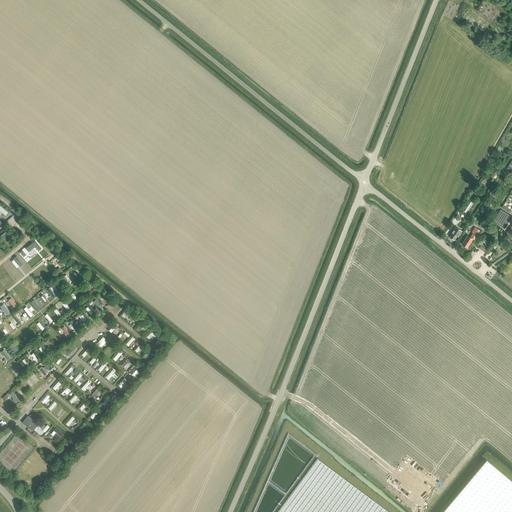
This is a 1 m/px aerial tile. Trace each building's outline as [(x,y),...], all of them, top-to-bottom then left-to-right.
[(481,178),(477,184),(483,187),(487,181),(481,178)] [(467,203),(462,210),(466,213),(473,202),(469,199),(469,200),(467,203)] [(511,209),(504,204),(501,207),(509,212),(511,209)] [(493,220),(506,228),(511,217),(511,215),(500,209),(493,220)] [(461,234),(462,233),(461,233),(462,231),(455,227),(449,236),(454,240),(457,236),(458,237),(460,233),(461,234)] [(467,235),(463,242),(461,244),(467,248),(473,239),(474,240),(479,231),(475,228),(472,232),(473,233),(470,237),(467,235)] [(4,240),(12,231),(10,229),(1,237),(4,240)] [(32,248),(37,255),(40,253),(35,246),(32,248)] [(62,267),(67,263),(62,257),(57,261),(62,267)] [(20,258),(17,260),(23,268),(26,266),(20,258)] [(7,280),(9,278),(4,271),(1,273),(7,280)] [(24,286),(30,294),(32,292),(27,284),(24,286)] [(48,289),(53,298),(57,296),(51,287),(48,289)] [(14,307),(18,304),(12,297),(9,300),(14,307)] [(34,299),(31,303),(39,310),(42,307),(34,299)] [(67,309),(70,307),(63,299),(60,301),(67,309)] [(98,306),(94,309),(97,313),(103,308),(96,299),(94,301),(98,306)] [(4,303),(1,306),(8,315),(11,312),(4,303)] [(27,306),(24,308),(30,316),(33,314),(27,306)] [(135,321),(138,318),(129,311),(126,314),(135,321)] [(81,312),(78,314),(84,322),(87,320),(81,312)] [(51,322),(53,320),(47,313),(45,315),(51,322)] [(72,319),(68,322),(75,330),(78,327),(72,319)] [(142,322),(136,329),(139,331),(145,324),(142,322)] [(2,328),(7,334),(11,331),(6,325),(2,328)] [(62,328),(68,336),(71,334),(65,325),(62,328)] [(147,337),(149,338),(155,331),(153,330),(147,337)] [(19,338),(25,344),(28,342),(22,335),(19,338)] [(133,336),(126,343),(129,345),(135,338),(133,336)] [(107,341),(103,337),(97,343),(102,347),(107,341)] [(49,338),(45,342),(52,349),(56,345),(49,338)] [(65,352),(68,355),(76,346),(73,343),(65,352)] [(116,361),(123,353),(120,350),(113,358),(116,361)] [(92,363),(98,357),(96,355),(90,361),(92,363)] [(127,357),(121,365),(124,367),(130,360),(127,357)] [(137,368),(140,370),(141,368),(136,363),(129,372),(132,375),(137,368)] [(17,364),(14,366),(20,374),(23,372),(17,364)] [(39,371),(47,374),(50,365),(46,364),(44,367),(41,366),(39,371)] [(113,369),(106,376),(109,379),(116,372),(113,369)] [(74,379),(76,381),(82,375),(80,372),(74,379)] [(123,389),(130,382),(125,377),(118,384),(123,389)] [(56,390),(62,381),(59,379),(53,388),(56,390)] [(84,390),(91,383),(88,380),(81,388),(84,390)] [(72,390),(68,386),(62,393),(65,396),(72,390)] [(91,395),(95,399),(102,392),(97,388),(91,395)] [(9,394),(15,403),(19,399),(13,391),(9,394)] [(72,403),(79,395),(77,393),(70,400),(72,403)] [(47,394),(41,400),(44,402),(50,396),(47,394)] [(52,411),(59,404),(55,401),(49,407),(52,411)] [(57,415),(61,418),(66,410),(62,408),(57,415)] [(97,409),(90,416),(93,418),(99,411),(97,409)] [(23,423),(32,431),(38,424),(28,416),(23,423)] [(66,423),(68,425),(75,418),(73,416),(66,423)] [(86,422),(79,430),(84,435),(92,427),(86,422)] [(44,423),(40,427),(45,431),(49,427),(44,423)] [(56,437),(54,440),(58,443),(64,433),(56,427),(52,433),(56,437)] [(68,451),(73,447),(68,442),(63,447),(68,451)] [(389,511),(317,458),(277,511),(389,511)] [(443,511),(511,511),(511,481),(487,461),(443,511)]
